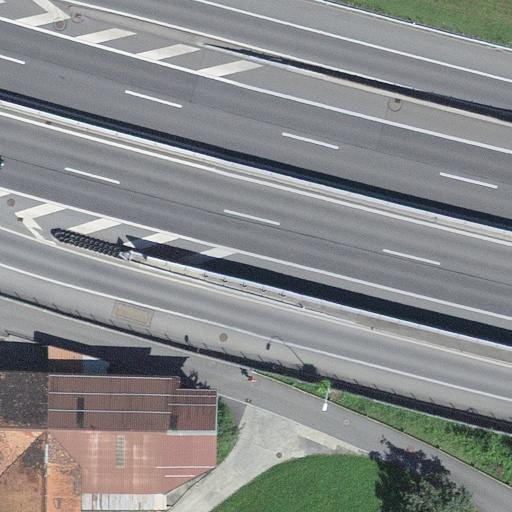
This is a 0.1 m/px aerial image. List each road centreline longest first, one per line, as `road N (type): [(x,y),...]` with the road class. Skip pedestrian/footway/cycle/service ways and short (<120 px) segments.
road 1 (residential): [(0,304),(389,439),(511,504)]
road 2 (motorway): [(0,244),(511,380)]
road 3 (motorway): [(511,185),(0,54)]
road 4 (motorway): [(0,148),(511,278)]
road 5 (motorway): [(511,98),(134,0)]
